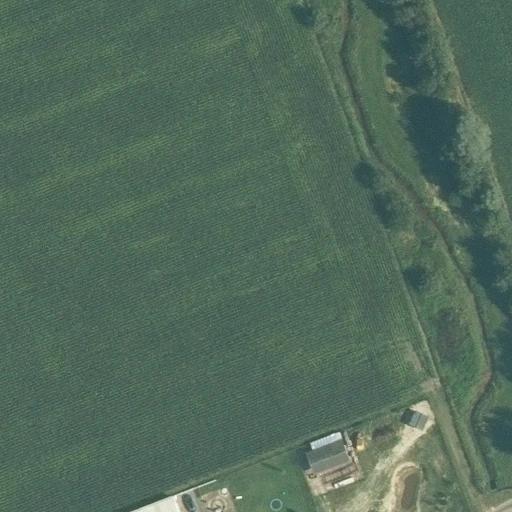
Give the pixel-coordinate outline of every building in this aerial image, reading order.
[(428,418),(415,413),(409,426),(422,431),(428,418)] [(341,441),(305,455),(314,475),(349,462),(341,441)] [(203,498),(232,489),(228,475),(199,484),(203,498)] [(185,511),(201,511),(193,486),(178,491),(185,511)] [(178,511),(173,497),(134,511),(178,511)]
